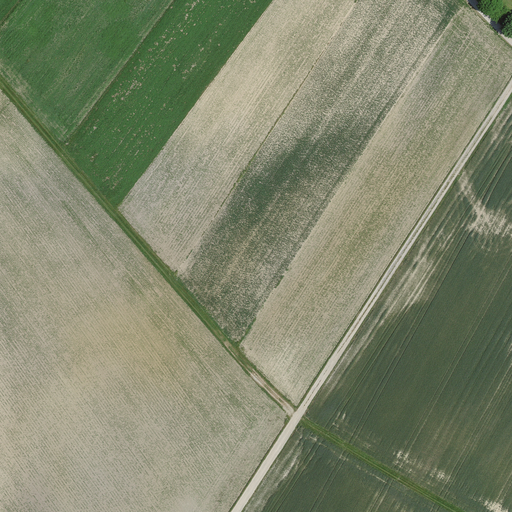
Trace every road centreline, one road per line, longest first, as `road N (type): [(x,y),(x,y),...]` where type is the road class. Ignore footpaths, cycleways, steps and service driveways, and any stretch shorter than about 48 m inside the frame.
road 1 (track): [(0,76),(300,414),(469,511)]
road 2 (track): [(511,87),(237,511)]
